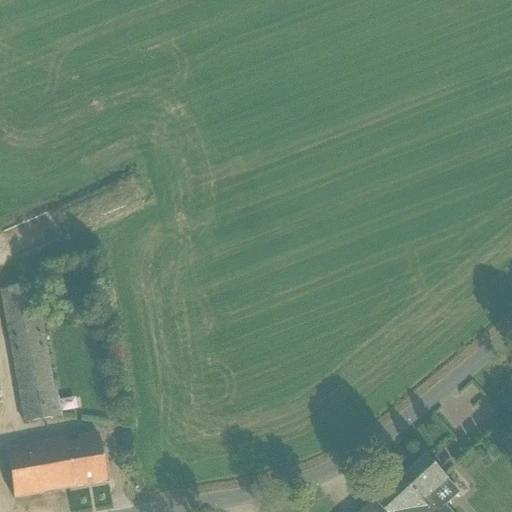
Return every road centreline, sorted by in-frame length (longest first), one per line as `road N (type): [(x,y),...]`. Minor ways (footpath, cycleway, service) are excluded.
road 1 (unclassified): [(242,490),(336,472),(398,433),(511,333)]
road 2 (unclassified): [(123,511),(242,490)]
